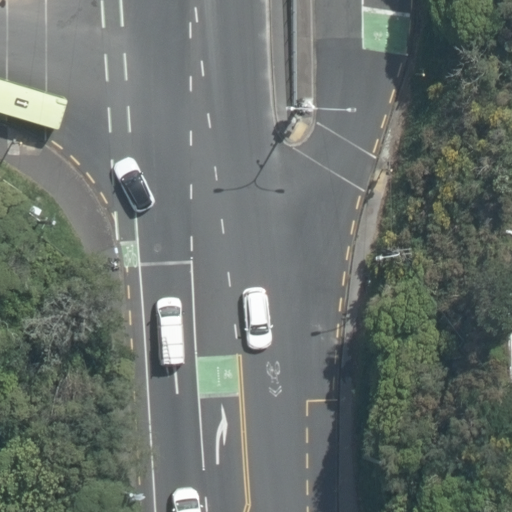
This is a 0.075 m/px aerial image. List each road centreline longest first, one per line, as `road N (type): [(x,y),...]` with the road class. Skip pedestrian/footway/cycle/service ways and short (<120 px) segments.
road 1 (tertiary): [(362,0),(352,119),(312,199),(257,238),(194,257)]
road 2 (secondary): [(203,511),(194,257)]
road 3 (secondary): [(194,257),(189,67)]
road 4 (tertiary): [(189,67),(0,51)]
